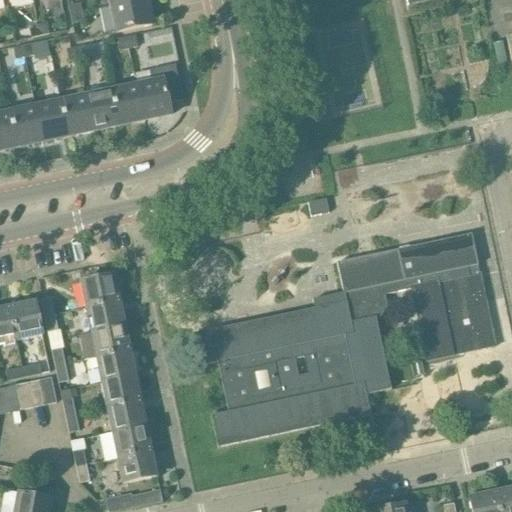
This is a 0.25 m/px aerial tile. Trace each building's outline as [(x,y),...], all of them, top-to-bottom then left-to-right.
[(108,0),(110,8),(146,1),(145,0),(108,0)] [(110,8),(116,35),(152,27),(146,1),(110,8)] [(67,7),(69,17),(81,15),(79,4),(67,7)] [(488,5),(489,33),(503,32),(503,5),(488,5)] [(81,15),(69,17),(71,27),(83,24),(81,15)] [(47,22),(37,25),(40,36),(50,33),(47,22)] [(28,27),(30,38),(40,36),(37,25),(28,27)] [(138,48),(136,37),(126,39),(129,51),(138,48)] [(120,52),(129,51),(126,39),(117,41),(120,52)] [(34,54),(31,43),(21,45),(24,56),(34,54)] [(14,58),(24,56),(21,45),(11,47),(14,58)] [(89,58),(87,47),(75,49),(78,60),(89,58)] [(69,62),(78,60),(75,49),(67,51),(69,62)] [(144,122),(171,116),(163,81),(137,87),(144,122)] [(137,87),(111,92),(119,128),(144,122),(137,87)] [(86,98),(93,133),(119,128),(111,92),(86,98)] [(86,98),(60,103),(67,138),(93,133),(86,98)] [(35,108),(42,144),(67,138),(60,103),(35,108)] [(35,108),(9,114),(16,149),(42,144),(35,108)] [(0,115),(0,152),(16,149),(9,114),(0,115)] [(311,217),(322,215),(329,213),(326,198),(307,202),(311,217)] [(470,234),(336,262),(343,295),(312,301),(314,310),(193,335),(200,368),(219,364),(229,413),(210,417),(217,449),(371,417),(366,395),(394,390),(378,317),(386,305),(384,294),(408,289),(479,274),(470,234)] [(494,349),(479,274),(408,289),(424,363),(494,349)] [(85,310),(119,302),(114,277),(79,284),(85,310)] [(40,302),(44,318),(54,316),(50,300),(40,302)] [(35,302),(9,307),(16,342),(42,337),(35,302)] [(85,310),(90,335),(125,327),(119,302),(85,310)] [(9,307),(0,309),(0,345),(16,342),(9,307)] [(54,316),(44,318),(47,335),(58,333),(54,316)] [(90,335),(95,360),(130,352),(125,327),(90,335)] [(51,352),(54,368),(65,366),(61,350),(51,352)] [(95,360),(101,385),(135,377),(130,352),(95,360)] [(413,377),(423,375),(421,364),(411,366),(413,377)] [(39,366),(22,370),(24,380),(41,376),(39,366)] [(65,366),(54,368),(58,385),(68,383),(65,366)] [(5,373),(7,383),(24,380),(22,370),(5,373)] [(141,402),(135,377),(101,385),(106,409),(141,402)] [(52,379),(39,382),(45,407),(57,405),(52,379)] [(45,407),(39,382),(28,384),(33,410),(45,407)] [(28,384),(16,387),(21,412),(33,410),(28,384)] [(21,412),(16,387),(4,389),(9,415),(21,412)] [(4,389),(0,390),(0,416),(9,415),(4,389)] [(61,402),(65,418),(75,416),(72,399),(61,402)] [(106,409),(111,434),(146,427),(141,402),(106,409)] [(75,416),(65,418),(69,436),(79,434),(75,416)] [(111,434),(117,460),(152,452),(146,427),(111,434)] [(72,452),(76,469),(86,467),(82,450),(72,452)] [(157,478),(152,452),(117,460),(122,486),(157,478)] [(86,467),(76,469),(79,486),(90,484),(86,467)] [(511,511),(511,489),(495,493),(499,511),(511,511)] [(159,491),(131,498),(133,509),(162,503),(159,491)] [(499,511),(495,493),(469,499),(472,511),(499,511)] [(0,511),(50,511),(52,501),(18,495),(15,509),(2,506),(0,511)]
